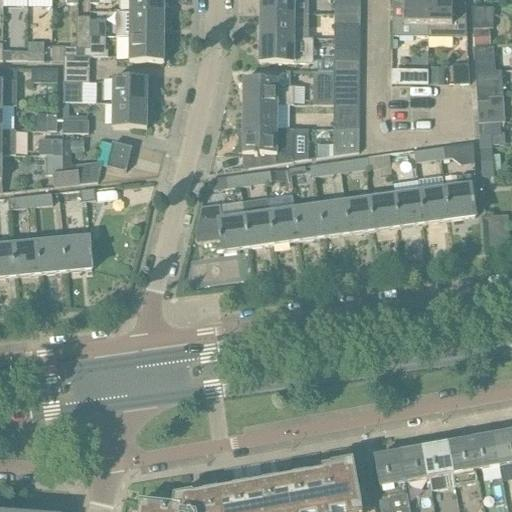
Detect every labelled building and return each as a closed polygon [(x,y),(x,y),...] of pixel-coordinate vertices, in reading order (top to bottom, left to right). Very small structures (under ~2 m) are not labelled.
[(164,0),(130,0),(131,13),(165,13),(164,0)] [(260,0),(260,15),(295,16),(308,16),(308,0),(260,0)] [(392,0),(392,39),(392,51),(393,51),(393,39),(427,39),(428,3),(408,3),(405,0),(392,0)] [(428,3),(427,39),(466,39),(466,5),(465,5),(453,5),(453,3),(428,3)] [(335,16),(360,16),(361,5),(335,5),(335,16)] [(494,9),(472,9),(474,50),(491,49),(490,30),(493,30),(494,9)] [(164,38),(165,13),(131,13),(131,38),(164,38)] [(295,16),(260,15),(260,40),(295,40),(295,16)] [(360,28),(360,16),(335,16),(335,28),(360,28)] [(91,51),(91,37),(91,22),(90,22),(90,19),(77,19),(76,49),(65,49),(65,48),(54,48),(54,63),(65,63),(65,58),(85,58),(85,51),(91,51)] [(91,22),(91,37),(106,37),(106,22),(91,22)] [(335,40),(360,40),(360,28),(335,28),(335,40)] [(106,37),(91,37),(91,51),(85,51),(85,58),(65,58),(65,63),(65,71),(90,71),(90,58),(100,58),(100,39),(106,39),(106,37)] [(164,64),(164,38),(131,38),(130,64),(164,64)] [(295,40),(260,40),(260,65),(310,66),(314,62),(314,40),(295,40)] [(335,51),(360,51),(360,40),(335,40),(335,51)] [(491,49),(474,50),(476,74),(496,73),(494,49),(491,49)] [(360,63),(360,51),(335,51),(335,62),(360,63)] [(4,53),(4,63),(28,63),(28,53),(4,53)] [(28,63),(44,64),(44,53),(28,53),(28,63)] [(318,62),(318,74),(334,74),(334,62),(318,62)] [(335,64),(335,74),(360,75),(360,63),(335,62),(335,64)] [(470,86),(468,66),(452,67),(454,87),(470,86)] [(58,72),(32,71),(32,85),(58,86),(58,72)] [(90,71),(65,71),(64,103),(82,103),(82,85),(90,85),(90,71)] [(244,81),(243,107),(290,107),(294,107),(294,91),(291,91),(291,73),(278,73),(278,82),(264,81),(244,81)] [(496,73),(476,74),(477,104),(489,104),(489,99),(504,98),(502,73),(496,73)] [(335,107),(335,96),(335,85),(335,74),(314,74),(314,107),(335,107)] [(335,74),(335,85),(360,86),(360,75),(335,74)] [(428,75),(392,75),(392,87),(428,87),(428,86),(428,75)] [(444,75),(431,75),(431,86),(444,85),(444,75)] [(154,96),(154,80),(114,80),(113,105),(147,105),(147,96),(154,96)] [(0,107),(16,108),(17,83),(0,82),(0,107)] [(360,96),(360,86),(335,85),(335,96),(360,96)] [(335,96),(335,107),(360,107),(360,96),(335,96)] [(489,104),(477,104),(479,126),(501,124),(505,124),(504,98),(489,99),(489,104)] [(147,105),(113,105),(113,131),(147,131),(147,105)] [(16,108),(0,107),(0,132),(16,133),(16,132),(2,132),(2,109),(16,109),(16,108)] [(243,107),(243,133),(277,132),(290,132),(290,107),(243,107)] [(359,119),(360,107),(335,107),(335,118),(359,119)] [(69,112),(64,112),(63,136),(89,136),(89,122),(69,122),(69,112)] [(57,133),(57,117),(36,117),(36,133),(57,133)] [(359,119),(335,118),(335,130),(359,130),(359,119)] [(501,124),(479,126),(480,151),(493,150),(492,147),(500,146),(500,148),(505,148),(504,134),(502,134),(501,124)] [(359,141),(359,130),(335,130),(335,139),(335,141),(359,141)] [(0,132),(0,157),(16,158),(16,133),(0,132)] [(239,144),(239,153),(243,155),(243,157),(255,157),(255,159),(258,159),(258,169),(243,171),(243,172),(258,169),(277,167),(277,166),(293,164),(293,158),(294,132),(290,132),(277,132),(243,133),(243,142),(239,144)] [(46,158),(63,158),(63,141),(53,141),(53,157),(46,157),(46,158)] [(63,141),(63,158),(63,175),(78,173),(80,187),(97,185),(102,167),(103,163),(72,166),(71,141),(63,141)] [(334,158),(359,155),(359,141),(335,141),(334,158)] [(132,150),(113,145),(107,169),(126,174),(132,150)] [(440,150),(441,162),(451,160),(461,168),(475,166),(474,150),(474,145),(440,150)] [(441,162),(440,150),(414,153),(416,165),(441,162)] [(493,150),(480,151),(481,164),(493,163),(493,150)] [(16,158),(0,157),(0,195),(1,195),(1,184),(2,184),(2,158),(16,158)] [(364,160),(366,172),(391,169),(389,157),(364,160)] [(63,158),(46,158),(46,178),(53,177),(54,190),(80,187),(78,173),(63,175),(63,158)] [(339,164),(341,175),(366,172),(364,160),(339,164)] [(493,163),(481,164),(482,179),(494,179),(493,163)] [(316,179),(341,175),(339,164),(314,167),(316,179)] [(306,176),(305,168),(289,170),(290,178),(306,176)] [(264,174),(266,186),(273,185),(271,173),(264,174)] [(264,174),(239,178),(241,189),(266,186),(264,174)] [(459,189),(445,191),(450,223),(475,219),(474,208),(475,208),(471,177),(458,179),(459,189)] [(214,193),(241,189),(239,178),(212,181),(214,193)] [(118,201),(117,189),(80,193),(59,195),(60,207),(118,201)] [(445,191),(420,194),(425,227),(450,223),(445,191)] [(395,198),(400,230),(425,227),(420,194),(395,198)] [(52,196),(34,198),(35,210),(53,208),(52,196)] [(35,210),(34,198),(8,201),(9,213),(35,210)] [(374,233),(400,230),(395,198),(370,201),(374,233)] [(249,251),(274,247),(268,200),(243,204),(245,219),(249,251)] [(268,200),(274,247),(299,244),(295,212),(270,215),(268,200)] [(349,237),(374,233),(370,201),(345,205),(349,237)] [(324,241),(349,237),(345,205),(320,208),(324,241)] [(295,212),(299,244),(324,241),(320,208),(295,212)] [(197,246),(220,243),(222,243),(224,255),(249,251),(245,219),(221,222),(219,209),(201,212),(195,235),(197,246)] [(63,243),(66,275),(92,273),(91,261),(93,261),(91,240),(63,243)] [(63,243),(38,245),(41,277),(66,275),(63,243)] [(41,277),(38,245),(13,247),(16,280),(41,277)] [(13,247),(0,248),(0,281),(16,280),(13,247)] [(495,439),(500,467),(511,465),(511,430),(506,432),(507,437),(495,439)] [(476,472),(500,467),(495,439),(483,441),(482,436),(470,438),(471,443),(476,472)] [(476,472),(471,443),(448,448),(455,489),(479,485),(476,472)] [(400,456),(405,485),(429,480),(424,452),(423,447),(411,449),(412,454),(400,456)] [(448,448),(424,452),(429,480),(432,493),(455,489),(448,448)] [(409,511),(405,485),(400,456),(375,461),(382,499),(379,499),(380,511),(409,511)] [(361,502),(354,464),(332,468),(334,479),(204,502),(205,506),(195,508),(193,497),(175,500),(174,508),(141,505),(139,511),(345,511),(362,509),(361,502)] [(369,500),(361,502),(362,509),(362,510),(371,509),(369,500)]
